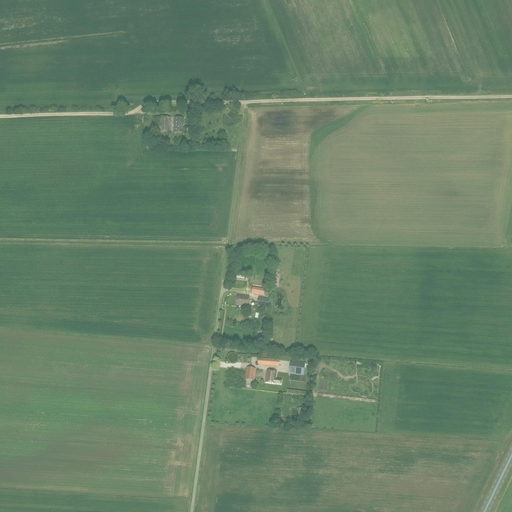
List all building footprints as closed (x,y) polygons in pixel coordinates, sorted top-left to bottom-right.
[(158,118),(158,133),(169,133),(170,118),(158,118)] [(183,133),(183,118),(173,118),(173,133),(183,133)] [(255,295),(265,296),(265,292),(270,292),(270,289),(265,288),(265,291),(256,290),(255,295)] [(235,305),(247,307),(248,297),(236,295),(235,305)] [(258,297),(258,302),(257,306),(267,308),(269,299),(258,297)] [(302,375),(304,364),(304,363),(290,361),(289,374),(302,375)] [(245,380),(254,381),(255,369),(247,368),(245,380)] [(275,379),(276,372),(267,370),(265,383),(273,384),(280,385),(281,380),(275,379)]
